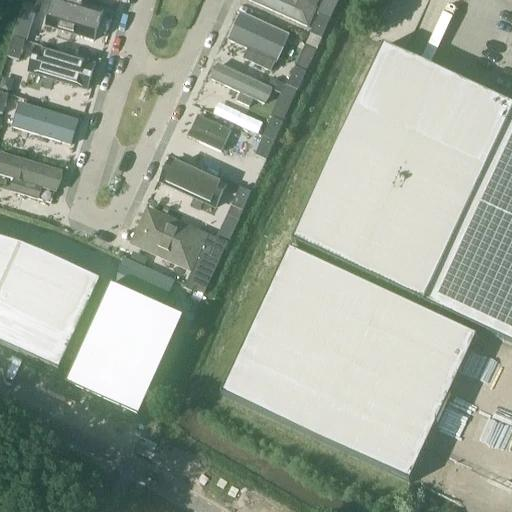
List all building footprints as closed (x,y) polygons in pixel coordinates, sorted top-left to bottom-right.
[(38,0),(25,0),(24,5),(36,8),(38,0)] [(64,0),(52,0),(44,29),(95,44),(105,12),(64,0)] [(291,0),(247,0),(247,1),(309,30),(317,12),(307,7),(309,0),(291,0),(292,0),(291,0)] [(278,65),(290,37),(240,15),(228,43),(278,65)] [(322,41),(330,22),(319,17),(311,36),(322,41)] [(20,62),(26,43),(14,39),(8,59),(20,62)] [(384,47),(292,244),(462,323),(511,346),(511,106),(498,100),(433,70),(404,57),(384,47)] [(35,50),(27,76),(88,94),(96,68),(35,50)] [(210,80),(265,106),(272,92),(217,66),(210,80)] [(287,87),(298,93),(307,74),(295,69),(287,87)] [(272,81),(268,89),(281,95),(285,87),(272,81)] [(0,114),(3,116),(9,96),(0,93),(0,114)] [(18,105),(11,130),(72,149),(80,124),(18,105)] [(189,141),(221,155),(231,131),(199,117),(189,141)] [(272,120),(264,138),(275,143),(283,125),(272,120)] [(266,162),(275,143),(264,138),(255,157),(266,162)] [(0,178),(56,195),(63,174),(6,157),(0,175),(0,178)] [(160,186),(217,211),(228,187),(171,162),(160,186)] [(232,186),(229,191),(238,195),(240,189),(232,186)] [(252,195),(240,189),(238,195),(232,208),(243,213),(252,195)] [(232,208),(228,217),(239,222),(243,213),(232,208)] [(129,247),(189,275),(207,238),(147,209),(129,247)] [(228,245),(210,237),(187,288),(205,296),(220,264),(228,245)] [(0,298),(23,248),(0,240),(0,298)] [(23,248),(0,298),(0,346),(60,375),(103,284),(44,257),(23,248)] [(289,252),(222,397),(410,485),(478,339),(289,252)] [(120,269),(114,284),(165,307),(172,292),(120,269)] [(111,286),(65,386),(101,403),(148,303),(111,286)] [(148,303),(101,403),(138,420),(184,320),(148,303)] [(32,383),(37,372),(25,366),(20,378),(32,383)]
